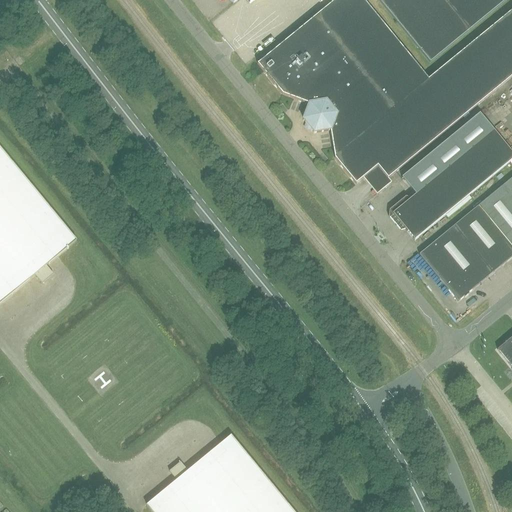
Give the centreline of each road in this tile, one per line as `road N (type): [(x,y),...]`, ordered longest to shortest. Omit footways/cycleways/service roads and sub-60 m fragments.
road 1 (tertiary): [(365,414),(37,0)]
road 2 (unclassified): [(173,0),(454,346)]
road 3 (tertiary): [(408,383),(468,511)]
